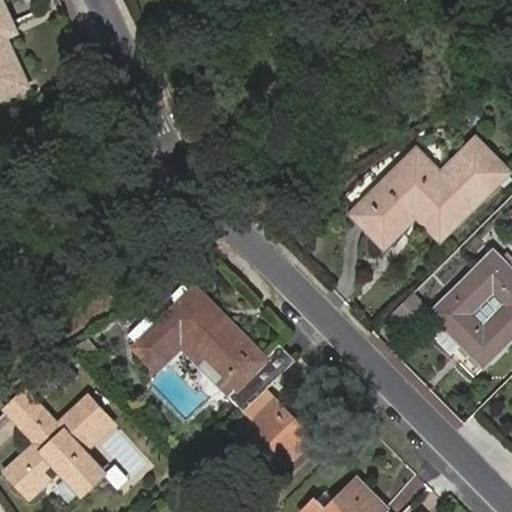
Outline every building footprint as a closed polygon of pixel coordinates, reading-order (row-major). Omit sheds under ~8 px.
[(0,0),(0,94),(25,83),(4,35),(0,27),(11,22),(0,0)] [(15,30),(11,22),(0,27),(4,35),(15,30)] [(418,154),(356,214),(388,246),(420,214),(442,238),(507,173),(478,144),(443,179),(418,154)] [(289,209),(300,227),(317,215),(307,198),(289,209)] [(511,271),(495,254),(434,316),(485,369),(511,342),(511,271)] [(264,390),(280,375),(194,287),(132,348),(149,365),(179,334),(234,391),(228,397),(242,412),(264,390)] [(411,292),(391,313),(407,329),(428,309),(411,292)] [(179,334),(149,365),(157,373),(180,349),(228,397),(234,391),(179,334)] [(242,412),(220,434),(234,448),(242,439),(278,475),(313,439),(264,390),(242,412)] [(28,393),(8,413),(29,434),(49,415),(28,393)] [(54,460),(87,494),(109,473),(86,450),(114,424),(88,397),(62,421),(68,428),(65,433),(58,426),(49,415),(29,434),(38,444),(46,452),(36,461),(28,453),(10,469),(36,495),(53,478),(45,469),(54,460)] [(68,428),(62,421),(58,426),(65,433),(68,428)] [(38,444),(28,453),(36,461),(46,452),(38,444)] [(385,511),(357,483),(335,506),(324,495),(306,511),(385,511)]
